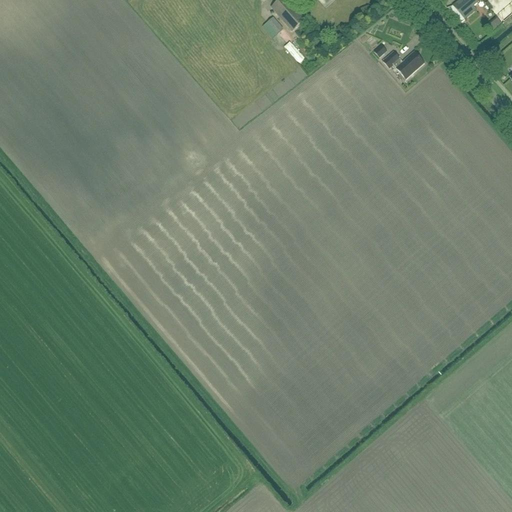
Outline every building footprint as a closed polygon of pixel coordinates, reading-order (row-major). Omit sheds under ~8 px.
[(294,35),(307,23),(286,0),(284,0),(272,11),(294,35)] [(332,1),(333,0),(316,0),(326,11),(334,3),(332,1)] [(475,3),(478,0),(461,0),(453,7),(465,21),(476,12),(473,9),(477,5),(475,3)] [(267,9),(256,16),(262,25),(273,18),(267,9)] [(276,36),(283,30),(274,19),(267,25),(276,36)] [(276,39),(281,46),(292,37),(287,31),(276,39)] [(380,60),(384,56),(379,50),(374,54),(380,60)] [(406,81),(424,65),(414,54),(403,64),(400,61),(394,54),(383,64),(389,71),(393,67),(406,81)]
